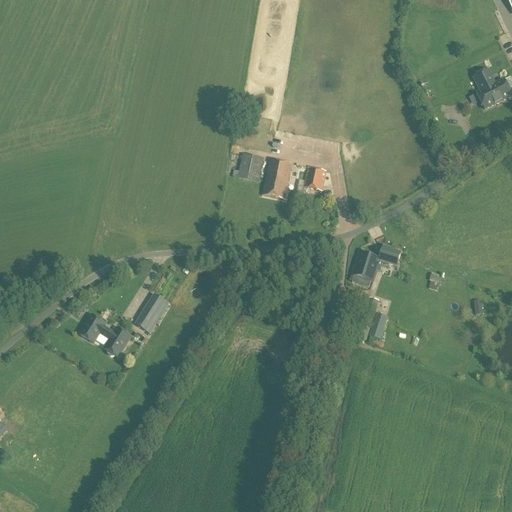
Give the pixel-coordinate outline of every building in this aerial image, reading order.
[(495,85),(488,71),(474,78),(481,92),(477,94),(485,110),(511,96),(504,81),(495,85)] [(259,184),(264,159),(242,155),(239,172),(234,171),(232,178),(259,184)] [(285,201),(292,166),(270,161),(262,197),(285,201)] [(322,192),(326,172),(308,169),(304,189),(322,192)] [(380,260),(374,259),(359,254),(353,276),(373,282),(377,271),(380,272),(383,263),(396,268),(401,254),(391,251),(392,250),(384,247),(380,260)] [(222,266),(217,274),(221,276),(226,268),(222,266)] [(437,292),(441,277),(432,274),(429,282),(431,282),(429,289),(437,292)] [(150,335),(169,305),(155,295),(135,326),(150,335)] [(376,313),(379,301),(369,298),(365,310),(363,310),(354,338),(367,343),(376,313)] [(70,304),(68,308),(76,314),(79,309),(70,304)] [(381,341),(388,318),(376,314),(369,337),(381,341)] [(105,338),(109,331),(104,328),(106,325),(92,317),(80,336),(94,345),(100,335),(105,338)] [(35,336),(48,342),(52,333),(39,327),(35,336)] [(109,331),(105,338),(110,341),(104,350),(108,352),(107,353),(107,354),(107,355),(108,355),(108,356),(109,357),(110,358),(111,358),(113,358),(114,358),(115,357),(118,359),(131,338),(117,329),(114,334),(109,331)]
